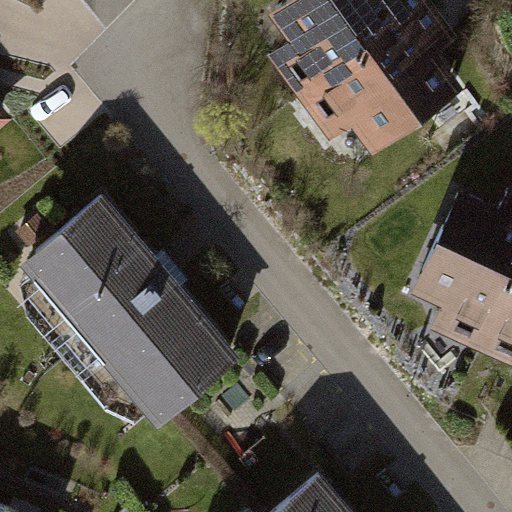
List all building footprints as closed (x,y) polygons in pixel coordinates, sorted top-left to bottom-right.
[(0,8),(2,0),(0,0),(0,137),(21,119),(0,81),(0,8)] [(463,108),(398,0),(288,0),(265,14),(298,68),(327,117),(359,170),(463,108)] [(253,357),(111,187),(29,256),(171,426),(253,357)] [(511,216),(466,196),(414,310),(454,328),(511,354),(511,216)] [(359,511),(330,476),(286,511),(359,511)]
